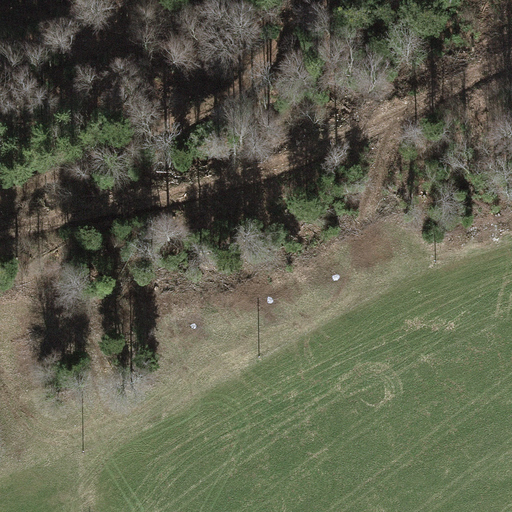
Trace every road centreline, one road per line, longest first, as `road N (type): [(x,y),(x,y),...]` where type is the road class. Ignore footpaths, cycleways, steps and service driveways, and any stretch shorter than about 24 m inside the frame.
road 1 (track): [(0,233),(282,164),(372,127),(451,81),(511,61)]
road 2 (track): [(315,0),(221,98),(0,197)]
